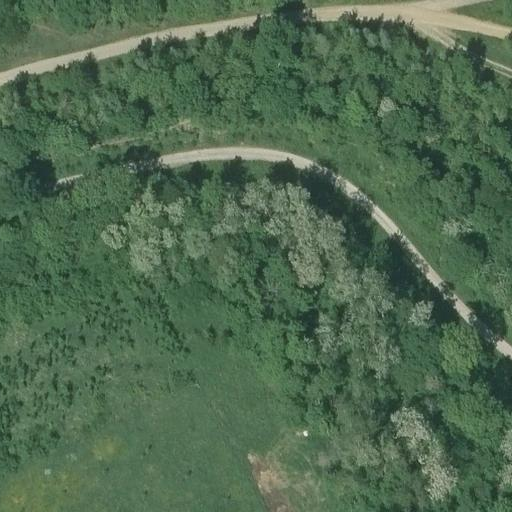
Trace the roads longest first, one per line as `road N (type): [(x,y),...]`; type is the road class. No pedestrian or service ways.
road 1 (track): [(0,197),(214,153),(301,162),(345,182),(511,352)]
road 2 (track): [(0,88),(156,38),(355,11)]
road 3 (track): [(355,11),(511,75)]
